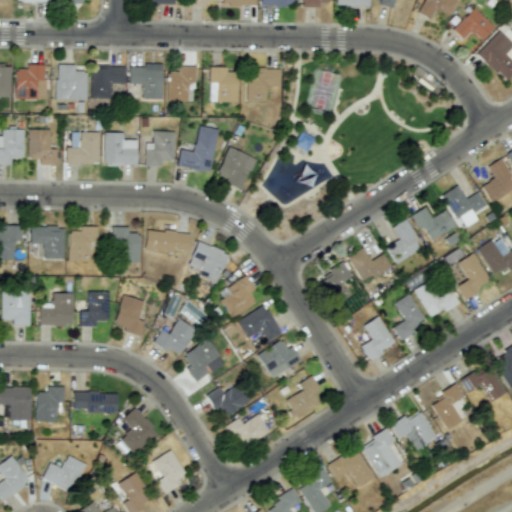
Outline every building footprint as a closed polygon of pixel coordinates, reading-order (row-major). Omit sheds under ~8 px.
[(378,0),(377,5),(390,9),(392,0),(378,0)] [(421,0),(415,12),(427,19),(433,9),(445,16),(454,0),(421,0)] [(468,30),(478,40),(492,26),(471,7),(450,29),(460,38),(468,30)] [(474,53),(503,81),(511,72),(511,64),(502,55),(511,44),(496,30),(474,53)] [(43,64),(24,64),(24,68),(13,68),(12,98),(42,98),(43,64)] [(53,99),(84,100),(84,71),(72,71),(72,64),(54,64),(53,99)] [(122,67),(89,66),(88,95),(108,95),(108,83),(121,83),(122,67)] [(160,99),(159,66),(126,66),(127,84),(139,84),(139,99),(160,99)] [(164,100),(185,101),(185,82),(193,82),(193,66),(175,66),(175,71),(164,71),(164,100)] [(235,101),(235,71),(224,71),(224,66),(207,66),(207,101),(235,101)] [(264,101),(264,85),(277,86),(278,68),(244,67),(243,101),(264,101)] [(215,128),(196,126),(192,151),(177,149),(174,167),(208,172),(215,128)] [(0,135),(0,164),(9,164),(9,158),(21,158),(20,129),(0,129),(0,131),(0,136),(0,135)] [(25,158),(37,159),(37,164),(53,164),(54,148),(47,148),(47,129),(25,129),(25,158)] [(96,132),(77,131),(77,137),(69,137),(69,147),(63,147),(63,163),(96,164),(96,132)] [(143,142),(142,165),(158,166),(159,160),(171,160),(172,131),(150,131),(150,143),(143,142)] [(120,132),(100,132),(101,165),(134,164),(134,139),(120,139),(120,132)] [(253,158),(226,146),(214,174),(224,178),(222,183),(239,190),(253,158)] [(485,165),(491,179),(479,185),(487,201),(511,189),(511,183),(500,158),(485,165)] [(476,191),(463,198),(456,185),(439,194),(458,229),(476,220),(473,214),(485,208),(476,191)] [(453,227),(442,209),(429,217),(422,206),(408,215),(417,230),(421,227),(428,241),(453,227)] [(397,238),(383,246),(393,264),(420,248),(403,219),(390,226),(397,238)] [(28,225),(28,243),(41,243),(41,258),(61,259),(62,226),(28,225)] [(0,259),(11,260),(11,241),(19,241),(19,226),(1,226),(1,230),(0,229),(0,259)] [(87,261),(87,254),(94,255),(94,226),(77,226),(77,231),(66,230),(65,260),(87,261)] [(126,226),(110,226),(110,261),(137,261),(137,233),(126,232),(126,226)] [(141,249),(172,253),(173,249),(186,251),(188,234),(144,228),(141,249)] [(490,274),(503,266),(506,270),(511,266),(511,247),(506,251),(496,235),(474,249),(490,274)] [(226,253),(195,241),(184,271),(214,283),(226,253)] [(359,282),(388,267),(381,253),(368,260),(361,247),(345,256),(359,282)] [(476,290),(473,287),(486,279),(470,253),(455,262),(465,279),(453,286),(462,299),(476,290)] [(347,296),(339,282),(349,276),(340,262),(314,278),(332,305),(347,296)] [(253,289),(244,275),(215,292),(230,317),(254,302),(248,292),(253,289)] [(455,302),(445,283),(432,290),(427,281),(412,289),(427,317),(455,302)] [(0,318),(10,319),(10,325),(27,325),(27,292),(0,291),(0,318)] [(77,310),(77,323),(105,323),(106,292),(84,291),(84,310),(77,310)] [(69,325),(70,293),(50,293),(49,304),(36,304),(36,325),(69,325)] [(402,320),(390,327),(396,338),(424,323),(407,293),(392,302),(402,320)] [(140,301),(120,294),(111,323),(122,326),(121,331),(137,336),(142,321),(135,319),(140,301)] [(234,319),(244,338),(259,330),(264,341),(278,334),(264,305),(234,319)] [(367,359),(392,343),(375,316),(360,325),(369,338),(358,345),(367,359)] [(158,329),(150,342),(165,352),(167,348),(176,354),(192,329),(175,318),(165,333),(158,329)] [(192,381),(207,372),(208,373),(222,364),(205,338),(180,355),(186,365),(183,367),(192,381)] [(298,360),(289,345),(285,347),(280,339),(255,354),(269,377),(298,360)] [(506,388),(511,384),(511,346),(490,358),(506,388)] [(501,394),(487,364),(457,378),(463,392),(478,385),(486,401),(501,394)] [(323,402),(310,375),(295,382),(299,391),(282,399),(291,418),(323,402)] [(246,402),(235,382),(220,391),(217,386),(203,394),(212,409),(216,407),(221,416),(246,402)] [(461,396),(452,382),(438,392),(441,397),(428,405),(444,430),(459,420),(449,404),(461,396)] [(32,421),(54,421),(54,403),(61,403),(61,387),(44,386),(43,392),(33,392),(32,421)] [(28,419),(28,387),(0,387),(0,404),(7,404),(8,419),(28,419)] [(83,412),(114,413),(114,392),(71,392),(70,408),(83,408),(83,412)] [(132,454),(155,432),(132,407),(119,419),(128,428),(117,439),(132,454)] [(402,434),(412,450),(434,437),(418,412),(404,420),(402,415),(388,424),(396,438),(402,434)] [(235,449),(266,431),(256,414),(239,423),(236,418),(222,425),(235,449)] [(398,464),(386,445),(392,441),(383,427),(368,436),(372,442),(360,449),(377,477),(398,464)] [(325,465),(333,478),(345,470),(355,486),(370,477),(354,449),(325,465)] [(162,493),(186,479),(168,450),(150,461),(159,477),(154,480),(162,493)] [(0,498),(27,484),(10,455),(0,460),(0,478),(1,480),(0,480),(0,498)] [(39,479),(70,492),(83,463),(64,455),(59,468),(46,462),(39,479)] [(317,489),(329,481),(321,469),(294,486),(310,511),(316,511),(327,505),(317,489)] [(115,482),(124,499),(120,502),(124,511),(133,511),(148,504),(132,473),(115,482)] [(288,511),(286,508),(298,502),(290,487),(274,497),(277,501),(265,508),(267,511),(288,511)] [(100,511),(97,511),(91,502),(75,511),(113,511),(110,506),(100,511)]
